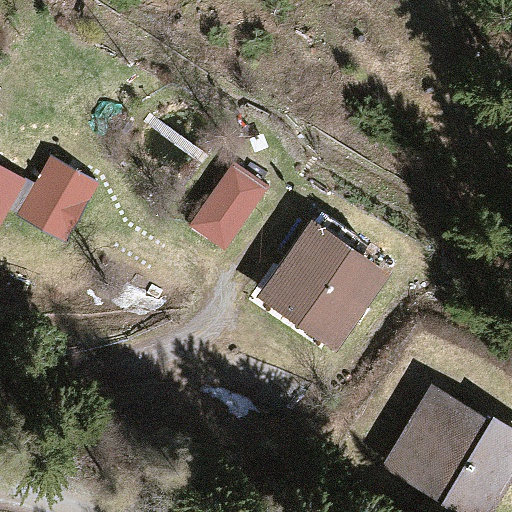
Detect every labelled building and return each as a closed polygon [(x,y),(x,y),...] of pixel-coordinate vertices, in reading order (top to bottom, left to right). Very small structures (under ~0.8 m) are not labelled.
[(93,185),(54,161),(23,213),(62,236),(93,185)] [(0,215),(20,181),(0,169),(0,215)] [(263,190),(232,169),(194,223),(224,244),(263,190)] [(384,274),(312,226),(266,294),(338,342),(384,274)] [(484,511),(511,465),(511,432),(436,389),(392,464),(474,511),(484,511)]
